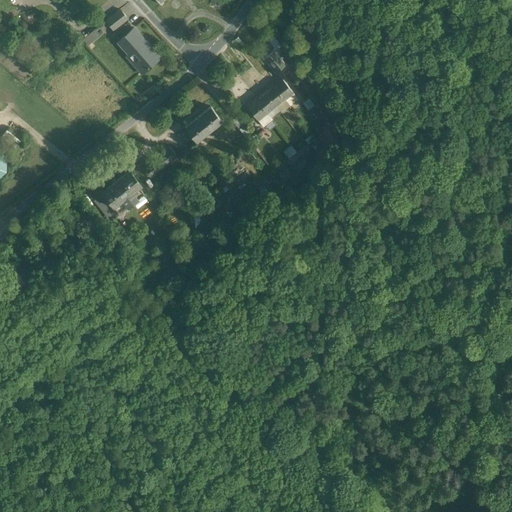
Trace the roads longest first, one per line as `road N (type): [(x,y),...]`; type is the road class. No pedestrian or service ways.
road 1 (track): [(367,511),(301,384),(253,331),(250,287),(301,222),(381,182),(462,165),(511,180)]
road 2 (unclassified): [(199,64),(0,228)]
